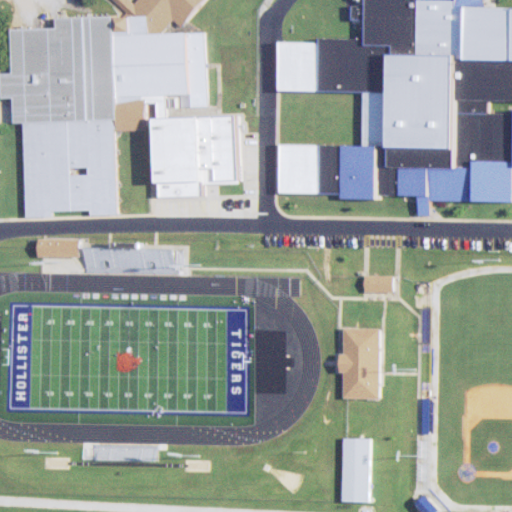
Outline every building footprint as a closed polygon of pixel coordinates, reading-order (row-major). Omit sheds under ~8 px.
[(20,28),(22,71),(11,73),(11,98),(24,98),(24,123),(33,123),(35,217),(62,216),(62,211),(101,210),(101,215),(126,214),(124,119),(129,118),(129,96),(185,95),(186,107),(213,106),(212,32),(165,33),(180,18),(190,27),(214,0),(143,0),(140,3),(136,0),(118,0),(129,11),(123,16),(68,17),(68,27),(20,28)] [(377,0),(377,5),(362,5),(362,20),(377,20),(376,38),(329,36),(329,41),(291,41),(289,89),(372,92),(370,145),(290,143),(288,192),(349,194),(350,198),(388,198),(388,194),(425,195),(424,214),(436,214),(436,200),(511,200),(511,5),(493,5),(491,0),(377,0)] [(48,238),(48,257),(91,258),(91,239),(48,238)] [(94,272),(183,273),(184,254),(174,254),(174,248),(94,248),(94,272)] [(399,292),(399,276),(371,275),(370,292),(399,292)] [(350,398),(388,399),(388,329),(350,328),(350,398)] [(426,399),(425,433),(434,433),(435,399),(426,399)] [(377,439),(350,438),(348,502),(375,503),(377,439)]
